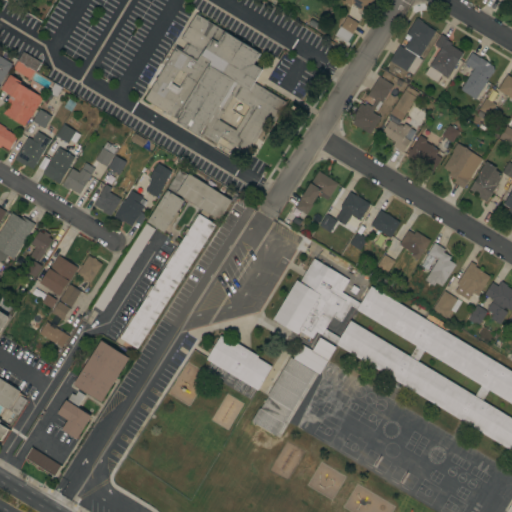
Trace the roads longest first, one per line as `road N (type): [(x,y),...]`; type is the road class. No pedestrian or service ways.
road 1 (residential): [(399,0),(275,195)]
road 2 (residential): [(319,130),(511,249)]
road 3 (residential): [(0,171),(117,241)]
